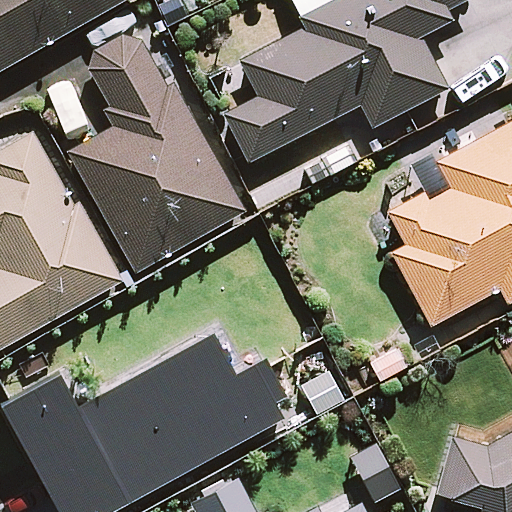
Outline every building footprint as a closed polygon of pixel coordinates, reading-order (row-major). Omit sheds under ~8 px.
[(0,0),(0,71),(123,0),(0,0)] [(418,41),(451,24),(445,11),(467,0),(288,0),(303,29),(238,62),(256,98),(221,116),(245,164),(357,108),(368,129),(443,92),(418,41)] [(86,68),(85,73),(116,126),(65,155),(135,275),(241,213),(140,41),(136,39),(131,38),(126,37),(121,37),(116,38),(111,39),(106,41),(102,44),(98,47),(95,51),(91,55),(89,59),(87,64),(86,68)] [(0,126),(0,349),(118,282),(34,133),(23,114),(0,126)] [(426,204),(420,194),(385,212),(404,248),(390,255),(427,327),(497,291),(504,304),(511,300),(511,121),(434,162),(442,178),(449,192),(426,204)] [(477,510),(476,511),(511,511),(511,427),(481,445),(449,437),(434,500),(477,510)] [(359,511),(356,506),(343,511),(316,511),(316,510),(313,511),(249,511),(235,483),(190,507),(192,511),(359,511)]
